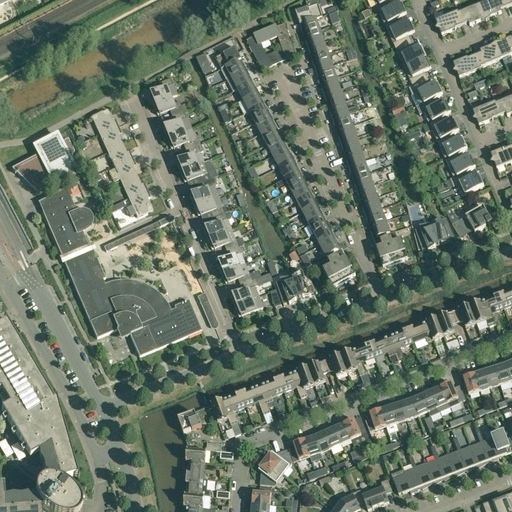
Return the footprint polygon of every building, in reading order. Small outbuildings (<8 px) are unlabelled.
[(299,12),(295,13),(300,25),(316,20),(322,18),(318,5),(320,5),(318,0),(306,0),(309,8),(307,9),(305,9),(303,10),(301,11),(299,12)] [(373,0),(380,15),(395,8),(392,1),(393,0),(373,0)] [(506,9),(502,0),(493,0),(480,6),(486,22),(491,18),(501,14),(500,11),(506,9)] [(511,0),(502,0),(506,9),(511,6),(511,0)] [(439,1),(430,4),(432,9),(441,6),(439,1)] [(401,5),(395,8),(380,15),(388,33),(403,26),(400,19),(407,16),(401,5)] [(486,22),(480,6),(459,15),(458,13),(463,26),(469,24),(470,27),(481,23),(486,22)] [(458,13),(436,22),(436,23),(437,25),(441,34),(441,35),(442,37),(456,31),(455,30),(463,26),(458,13)] [(318,25),(316,20),(300,25),(304,37),(321,31),(320,29),(319,27),(318,25)] [(410,23),(403,26),(388,33),(396,51),(411,44),(408,37),(415,34),(410,23)] [(274,53),(279,64),(286,61),(286,62),(297,58),(297,57),(296,57),(285,25),(277,28),(276,26),(271,28),(269,29),(267,29),(264,30),(269,42),(278,38),(282,50),(274,53)] [(279,64),(274,53),(267,57),(261,45),(269,42),(264,30),(262,31),(260,33),(258,34),(253,36),(254,38),(246,41),(262,72),(262,73),(273,67),(272,67),(279,64)] [(304,37),(308,49),(309,49),(324,44),(323,39),(322,36),(322,34),(321,31),(304,37)] [(495,44),(502,60),(511,55),(511,39),(501,43),(496,44),(495,44)] [(324,44),(309,49),(308,49),(312,61),(330,55),(329,55),(329,53),(327,51),(326,49),(324,44)] [(396,51),(404,69),(426,60),(421,48),(415,51),(411,44),(396,51)] [(476,57),(481,70),(482,70),(481,69),(502,60),(495,44),(491,47),(480,52),(481,55),(476,57)] [(222,71),(226,69),(241,60),(235,49),(232,51),(230,51),(227,52),(226,53),(224,55),(221,56),(219,52),(215,54),(217,58),(216,59),(222,71)] [(316,73),(318,73),(333,68),(331,63),(331,60),(330,58),(330,55),(312,61),(316,73)] [(467,59),(453,65),(454,66),(455,68),(458,76),(459,78),(459,79),(481,70),(476,57),(468,60),(467,59)] [(247,72),(241,60),(226,69),(222,71),(228,82),(232,80),(247,72)] [(431,71),(426,60),(404,69),(413,88),(428,81),(425,74),(431,71)] [(316,73),(320,85),(338,79),(337,76),(336,74),(334,73),(333,68),(318,73),(316,73)] [(233,93),(237,91),(253,82),(247,72),(232,80),(228,82),(233,93)] [(324,97),(341,91),(339,86),(339,84),(338,82),(338,80),(338,79),(320,85),(324,97)] [(154,106),(171,99),(178,97),(174,86),(173,87),(170,80),(159,85),(161,91),(152,95),(152,94),(151,94),(152,95),(149,96),(154,106)] [(421,106),(436,99),(443,96),(438,85),(431,88),(428,81),(413,88),(409,89),(412,97),(416,95),(421,106)] [(486,81),(474,86),(476,92),(488,87),(486,81)] [(242,102),(242,103),(243,102),(259,94),(253,82),(237,91),(240,96),(240,98),(241,100),(242,102)] [(324,97),(328,109),(346,103),(346,102),(345,100),(344,98),(342,96),(341,91),(324,97)] [(476,92),(468,95),(470,100),(478,96),(476,92)] [(243,102),(242,103),(238,105),(244,116),(249,113),(265,105),(259,94),(243,102)] [(370,95),(362,98),(365,105),(373,103),(370,95)] [(495,104),(500,117),(506,115),(507,118),(511,115),(511,98),(496,105),(495,103),(495,104)] [(170,112),(173,118),(184,114),(188,112),(185,106),(181,107),(180,103),(174,105),(171,99),(154,106),(158,117),(170,112)] [(421,106),(416,108),(420,116),(425,114),(429,124),(444,118),(451,115),(446,103),(439,106),(436,99),(421,106)] [(332,121),(349,115),(347,110),(347,108),(347,106),(346,103),(328,109),(332,121)] [(479,126),(479,127),(493,121),(493,120),(500,117),(495,104),(473,113),(474,114),(474,115),(478,124),(479,126)] [(254,125),(255,124),(271,116),(265,105),(249,113),(252,118),(252,120),(253,122),(254,124),(254,125)] [(395,118),(405,113),(402,106),(391,111),(395,118)] [(91,119),(99,136),(118,128),(115,121),(112,122),(107,111),(102,114),(101,113),(102,113),(90,119),(91,119)] [(187,120),(184,114),(173,118),(175,125),(163,130),(167,140),(192,130),(188,120),(187,120)] [(332,121),(337,133),(353,127),(354,127),(354,126),(353,124),(352,122),(351,120),(349,115),(332,121)] [(261,135),(275,128),(276,127),(271,116),(255,124),(254,125),(255,127),(257,129),(259,131),(261,135)] [(432,131),(437,143),(453,136),(459,133),(454,121),(447,124),(444,118),(429,124),(422,127),(426,134),(432,131)] [(266,147),(267,147),(282,138),(276,127),(275,128),(261,135),(264,140),(264,142),(265,145),(266,147)] [(354,127),(353,127),(337,133),(341,145),(357,139),(355,134),(355,132),(355,130),(354,127)] [(118,128),(99,136),(108,155),(116,151),(113,147),(121,143),(118,136),(121,135),(118,128)] [(183,146),(186,152),(201,146),(199,139),(196,140),(192,130),(167,140),(171,151),(183,146)] [(408,142),(421,136),(418,131),(405,137),(408,142)] [(61,144),(56,136),(34,148),(38,156),(12,170),(11,170),(14,172),(14,173),(15,175),(16,174),(20,178),(21,177),(20,177),(25,174),(30,185),(30,186),(29,185),(29,186),(37,193),(50,179),(54,187),(77,175),(68,159),(74,153),(67,140),(61,144)] [(456,143),(453,136),(437,143),(446,161),(461,154),(467,151),(462,140),(456,143)] [(270,153),(273,158),(288,150),(282,138),(267,147),(266,147),(267,150),(269,151),(270,153)] [(341,145),(345,157),(362,151),(361,148),(360,146),(359,144),(357,139),(341,145)] [(116,151),(108,155),(114,168),(132,160),(129,153),(126,154),(121,143),(113,147),(116,151)] [(204,152),(201,146),(186,152),(189,158),(177,163),(181,174),(199,167),(205,164),(201,154),(204,152)] [(505,150),(491,155),(491,157),(492,158),(496,167),(496,169),(497,170),(511,163),(511,147),(505,151),(505,150)] [(277,169),(278,170),(294,161),(288,150),(273,158),(275,163),(276,165),(276,167),(277,169)] [(345,157),(349,169),(365,163),(364,158),(363,156),(363,153),(362,151),(345,157)] [(464,161),(461,154),(446,161),(454,179),(469,172),(476,169),(470,158),(464,161)] [(132,160),(114,168),(120,182),(128,178),(130,183),(138,179),(133,168),(136,167),(132,160)] [(282,175),(285,180),(299,173),(300,172),(294,161),(278,170),(279,172),(280,174),(282,175)] [(349,169),(351,175),(353,181),(370,175),(369,172),(368,170),(367,168),(365,163),(349,169)] [(197,179),(200,186),(211,181),(208,174),(209,174),(205,164),(199,167),(181,174),(185,184),(197,179)] [(300,172),(299,173),(285,180),(287,185),(288,187),(288,189),(289,191),(290,192),(306,183),(300,172)] [(472,179),(469,172),(454,179),(450,181),(453,188),(457,187),(462,197),(484,188),(479,176),(472,179)] [(353,181),(357,193),(373,187),(372,182),(372,179),(371,177),(370,175),(353,181)] [(128,178),(120,182),(128,200),(147,192),(144,185),(141,186),(138,179),(130,183),(128,178)] [(190,197),(194,208),(219,197),(215,187),(217,186),(215,179),(211,181),(200,186),(202,192),(190,197)] [(294,198),(297,203),(312,194),(306,183),(290,192),(291,194),(292,196),(294,198)] [(361,205),(379,198),(378,198),(378,196),(377,194),(375,192),(373,187),(357,193),(361,205)] [(66,188),(38,203),(62,258),(66,256),(67,259),(87,250),(86,248),(88,247),(82,232),(85,230),(88,228),(90,225),(91,221),(90,218),(89,217),(88,215),(87,214),(84,213),(81,213),(78,213),(77,214),(71,200),(66,188)] [(147,192),(128,200),(137,219),(153,211),(147,200),(150,199),(147,192)] [(300,212),(301,214),(302,214),(318,206),(312,194),(297,203),(299,207),(299,210),(300,212)] [(219,197),(194,208),(199,218),(211,213),(213,219),(225,215),(222,208),(224,207),(219,197)] [(365,216),(367,216),(382,211),(380,206),(380,203),(379,201),(379,198),(361,205),(365,216)] [(318,206),(302,214),(301,214),(302,215),(303,217),(304,218),(306,220),(308,225),(324,217),(318,206)] [(489,214),(489,213),(489,211),(488,210),(486,209),(484,210),(483,208),(465,218),(466,218),(459,222),(452,225),(460,240),(473,232),(475,235),(493,225),(488,215),(489,214)] [(365,216),(369,228),(387,222),(386,220),(385,218),(383,216),(382,211),(367,216),(365,216)] [(204,231),(208,241),(232,232),(227,221),(230,220),(232,217),(230,213),(225,215),(213,219),(216,226),(204,231)] [(330,228),(324,217),(308,225),(311,230),(311,232),(312,234),(313,237),(330,228)] [(170,218),(158,223),(161,228),(172,223),(173,222),(174,221),(174,220),(173,219),(173,218),(172,218),(171,218),(170,218)] [(432,226),(431,226),(439,247),(439,245),(441,244),(442,245),(450,244),(450,242),(454,240),(455,242),(456,242),(446,219),(441,221),(441,220),(432,226)] [(369,228),(373,240),(390,235),(388,230),(388,227),(388,225),(387,222),(369,228)] [(420,230),(415,231),(418,240),(416,241),(419,252),(422,251),(423,255),(424,254),(423,253),(428,251),(428,252),(428,253),(436,247),(435,247),(438,246),(438,247),(439,247),(431,226),(430,226),(419,228),(420,230)] [(318,242),(320,247),(335,239),(330,228),(313,237),(315,239),(316,241),(318,242)] [(232,232),(208,241),(212,252),(224,247),(227,253),(238,248),(232,232)] [(373,240),(376,250),(383,269),(389,267),(391,267),(393,267),(396,266),(398,265),(400,264),(402,262),(408,260),(401,241),(398,242),(395,233),(390,235),(373,240)] [(324,258),(325,259),(340,251),(342,251),(335,239),(320,247),(323,252),(323,254),(324,256),(325,258),(324,258)] [(238,248),(227,253),(229,260),(217,264),(221,275),(245,265),(241,255),(245,254),(242,247),(238,248)] [(68,262),(64,264),(97,340),(117,332),(121,340),(130,336),(139,359),(201,332),(188,302),(174,308),(175,310),(170,312),(167,305),(162,299),(156,293),(150,289),(143,285),(136,283),(128,282),(120,282),(112,283),(105,286),(103,281),(105,280),(93,251),(88,253),(87,250),(67,259),(68,262)] [(340,251),(325,259),(321,261),(326,269),(323,271),(333,289),(338,286),(340,286),(342,285),(345,284),(347,283),(349,281),(351,280),(356,277),(346,259),(342,251),(340,251)] [(295,254),(289,257),(293,264),(299,261),(295,254)] [(252,282),(249,275),(245,265),(221,275),(226,285),(238,280),(240,287),(252,282)] [(292,279),(300,300),(300,299),(302,297),(302,298),(311,297),(311,295),(315,293),(316,295),(317,295),(312,283),(305,273),(302,274),(302,273),(293,279),(292,279)] [(300,300),(292,279),(291,279),(280,281),(281,283),(276,284),(284,308),(284,307),(284,305),(288,304),(289,305),(289,306),(297,300),(296,300),(299,299),(299,300),(300,300)] [(231,298),(235,309),(259,299),(254,289),(258,287),(256,281),(252,282),(240,287),(243,293),(231,298)] [(281,307),(276,291),(270,293),(275,309),(281,307)] [(511,291),(504,295),(504,294),(499,296),(504,310),(511,307),(511,291)] [(208,302),(205,295),(197,298),(200,305),(208,302)] [(480,303),(487,322),(486,322),(489,329),(496,326),(491,315),(504,310),(499,296),(494,298),(494,299),(480,304),(480,303)] [(263,309),(259,299),(235,309),(239,319),(242,318),(242,319),(242,318),(263,309)] [(487,322),(480,303),(469,307),(476,326),(486,322),(487,322)] [(459,312),(453,314),(458,325),(463,323),(466,329),(476,326),(469,307),(459,311),(459,312)] [(448,315),(437,320),(444,338),(454,334),(452,327),(458,325),(453,314),(448,316),(448,315)] [(35,496),(36,497),(37,499),(38,501),(39,503),(40,505),(42,506),(43,508),(42,508),(44,509),(45,511),(46,511),(80,511),(81,510),(81,509),(81,507),(81,506),(80,504),(80,502),(79,500),(78,498),(77,497),(76,495),(74,493),(73,491),(71,490),(70,488),(68,487),(66,486),(64,484),(62,483),(60,482),(60,481),(76,476),(77,481),(78,480),(77,476),(56,399),(55,400),(53,401),(6,323),(4,319),(3,319),(5,323),(0,326),(0,391),(2,395),(0,396),(0,399),(3,410),(1,411),(20,443),(18,444),(31,465),(39,460),(43,466),(44,474),(48,480),(47,480),(45,480),(44,480),(43,481),(42,481),(41,482),(40,482),(39,483),(38,484),(38,485),(37,486),(36,487),(36,488),(35,489),(35,491),(35,492),(35,493),(35,495),(35,496)] [(437,320),(427,323),(434,342),(444,338),(437,320)] [(427,344),(434,342),(427,323),(426,324),(413,329),(408,331),(413,345),(426,340),(427,344)] [(396,356),(395,356),(398,363),(405,361),(400,350),(413,345),(408,331),(403,333),(389,339),(396,356)] [(395,364),(398,363),(395,356),(396,356),(389,339),(375,344),(375,343),(370,345),(375,359),(387,354),(390,362),(395,364)] [(351,352),(350,353),(357,371),(360,378),(367,375),(362,364),(375,359),(370,345),(365,347),(365,348),(352,353),(351,352)] [(357,371),(350,353),(340,356),(347,375),(357,371)] [(330,361),(324,363),(328,374),(334,372),(337,379),(347,375),(340,356),(330,360),(330,361)] [(319,365),(308,369),(315,387),(325,383),(323,376),(328,374),(324,363),(319,365)] [(500,386),(511,383),(505,366),(495,369),(500,386)] [(305,391),(315,387),(308,369),(298,373),(305,391)] [(495,369),(485,373),(490,390),(500,386),(495,369)] [(284,378),(279,380),(284,394),(297,389),(301,401),(308,398),(305,391),(298,373),(297,373),(284,378)] [(485,373),(474,376),(479,393),(490,390),(485,373)] [(469,396),(479,393),(474,376),(463,379),(469,396)] [(271,399),(284,394),(279,380),(274,382),(260,388),(267,406),(267,405),(268,409),(275,407),(271,399)] [(451,384),(441,388),(450,410),(460,405),(460,404),(465,402),(460,387),(459,387),(454,390),(451,384)] [(246,392),(240,394),(246,408),(258,404),(266,425),(273,422),(268,409),(267,405),(267,406),(260,388),(246,393),(246,392)] [(440,414),(450,410),(441,388),(431,393),(440,414)] [(430,419),(440,414),(431,393),(421,397),(428,414),(430,419)] [(233,413),(246,408),(240,394),(235,396),(236,397),(222,402),(222,401),(221,402),(228,420),(231,427),(238,425),(233,413)] [(418,418),(428,414),(421,397),(411,402),(418,418)] [(228,420),(221,402),(211,406),(218,423),(217,424),(218,424),(228,420)] [(411,402),(401,405),(407,422),(418,418),(411,402)] [(391,408),(396,425),(407,422),(401,405),(391,408)] [(391,408),(381,411),(386,428),(396,425),(391,408)] [(370,415),(372,421),(366,423),(369,434),(386,428),(381,411),(370,415)] [(178,420),(181,428),(184,434),(192,431),(193,432),(202,429),(198,419),(197,420),(195,413),(178,420)] [(354,421),(344,425),(351,442),(361,437),(354,421)] [(334,430),(341,446),(351,442),(344,425),(334,430)] [(334,430),(324,434),(331,451),(341,446),(334,430)] [(321,455),(331,451),(324,434),(314,438),(321,455)] [(493,438),(500,458),(511,453),(511,444),(510,439),(506,441),(503,434),(493,438)] [(478,467),(489,462),(482,444),(484,443),(481,437),(478,438),(480,444),(471,448),(478,467)] [(310,459),(321,455),(314,438),(304,442),(310,459)] [(493,440),(484,443),(482,444),(489,462),(500,458),(493,438),(492,438),(493,440)] [(310,459),(304,442),(294,445),(295,449),(289,451),(293,464),(310,459)] [(207,445),(207,452),(221,454),(222,446),(207,445)] [(456,475),(467,471),(460,452),(461,452),(459,445),(455,447),(458,453),(448,456),(456,475)] [(460,452),(467,471),(478,467),(471,448),(461,452),(460,452)] [(188,451),(187,450),(186,463),(187,462),(189,463),(189,462),(206,464),(207,452),(206,452),(206,453),(188,451)] [(265,463),(283,477),(292,465),(287,452),(275,456),(272,454),(265,463)] [(433,484),(444,480),(437,461),(439,460),(436,454),(433,455),(435,461),(426,465),(433,484)] [(448,456),(439,460),(437,461),(444,480),(456,475),(448,456)] [(189,462),(189,463),(187,474),(186,480),(204,481),(205,465),(206,465),(206,464),(189,462)] [(403,471),(403,472),(411,492),(422,488),(415,469),(416,469),(414,462),(410,464),(413,470),(404,473),(403,471)] [(283,477),(265,463),(259,472),(261,474),(260,487),(275,488),(283,477)] [(426,465),(416,469),(415,469),(422,488),(433,484),(426,465)] [(399,497),(411,492),(403,472),(391,476),(399,497)] [(185,496),(185,497),(202,498),(204,498),(210,498),(211,492),(208,492),(208,481),(204,481),(186,480),(186,485),(187,485),(186,496),(185,496)] [(382,487),(372,491),(379,509),(385,507),(385,506),(389,505),(386,496),(392,493),(388,481),(381,484),(382,487)] [(0,505),(39,503),(38,501),(37,499),(36,497),(28,496),(20,498),(12,497),(4,499),(3,486),(0,485),(0,505)] [(253,494),(252,505),(270,507),(272,490),(260,489),(260,495),(253,494)] [(352,495),(360,511),(358,507),(365,504),(367,511),(370,511),(372,511),(379,509),(372,491),(362,495),(360,492),(352,495)] [(501,502),(504,511),(511,511),(511,494),(505,497),(507,500),(501,502)] [(360,511),(352,495),(339,501),(348,511),(360,511)] [(202,498),(185,497),(184,508),(186,508),(187,508),(203,509),(203,510),(204,498),(202,498)] [(348,511),(339,501),(331,511),(348,511)] [(504,511),(501,502),(496,504),(495,501),(483,506),(484,511),(504,511)] [(40,505),(39,503),(0,505),(0,511),(40,511),(41,508),(42,508),(43,508),(42,506),(40,505)]
